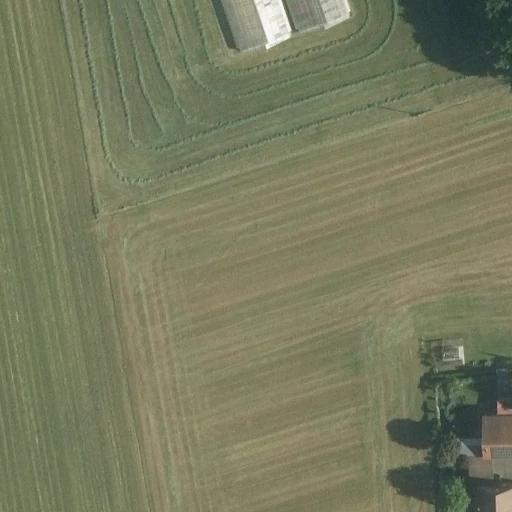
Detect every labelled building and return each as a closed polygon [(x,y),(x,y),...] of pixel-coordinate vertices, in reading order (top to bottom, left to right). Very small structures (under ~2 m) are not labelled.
[(220,0),(239,53),(289,36),(277,0),(220,0)] [(342,0),(285,0),(297,34),(348,16),(342,0)] [(511,413),(484,414),(485,437),(485,454),(492,454),(511,453),(511,413)] [(485,454),(485,437),(458,438),(459,454),(469,454),(485,454)] [(485,454),(469,454),(470,485),(476,484),(493,484),(492,454),(485,454)] [(511,511),(511,483),(493,484),(476,484),(476,511),(511,511)]
